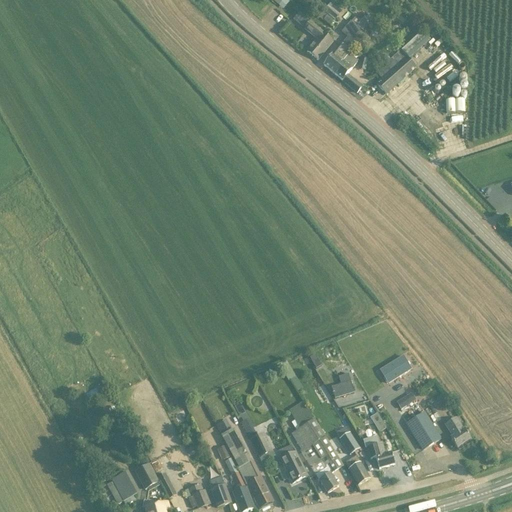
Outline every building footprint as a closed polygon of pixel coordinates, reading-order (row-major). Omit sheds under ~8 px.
[(331,3),(323,13),(334,21),(342,12),(331,3)] [(351,23),(350,22),(341,34),(356,46),(363,38),(376,22),(367,14),(361,20),(357,16),(351,23)] [(304,30),(317,41),(307,53),(317,62),(329,48),(333,43),(328,38),(310,23),(304,30)] [(416,68),(408,60),(428,42),(420,33),(375,73),(381,80),(375,85),(385,96),(416,68)] [(360,43),(355,50),(359,53),(364,47),(360,43)] [(324,67),(333,75),(349,54),(351,51),(343,45),(342,46),(337,52),(334,56),(333,56),(331,58),(323,67),(324,67)] [(432,96),(463,72),(448,51),(426,67),(430,73),(437,82),(430,87),(432,90),(429,92),(432,96)] [(357,61),(349,54),(333,75),(342,82),(345,85),(356,94),(361,88),(347,76),(351,71),(351,70),(354,68),(354,67),(356,65),(357,63),(357,61)] [(450,97),(467,87),(462,78),(444,89),(450,97)] [(310,359),(316,370),(321,366),(315,356),(310,359)] [(410,370),(402,356),(380,370),(388,384),(410,370)] [(288,382),(295,377),(286,361),(280,364),(283,368),(281,369),(288,382)] [(332,389),(335,400),(354,394),(351,383),(332,389)] [(401,410),(414,402),(410,395),(397,403),(401,410)] [(334,453),(314,421),(306,410),(306,407),(304,404),(289,413),(292,417),(300,430),(291,435),(302,452),(301,453),(319,482),(327,495),(338,488),(331,475),(343,468),(334,453)] [(406,424),(422,451),(441,439),(425,413),(406,424)] [(370,419),(379,433),(378,434),(385,444),(393,439),(377,414),(370,419)] [(246,421),(240,423),(243,429),(250,442),(259,460),(273,453),(264,434),(257,438),(248,420),(246,421)] [(455,420),(445,426),(452,438),(450,439),(457,450),(471,441),(464,431),(463,432),(455,420)] [(221,438),(238,470),(253,463),(235,430),(221,438)] [(359,450),(350,436),(339,442),(349,457),(359,450)] [(394,468),(391,454),(385,456),(382,445),(379,446),(377,438),(363,441),(361,442),(362,447),(364,447),(365,450),(367,449),(370,461),(376,460),(379,472),(394,468)] [(296,453),(280,461),(292,485),(307,478),(296,453)] [(361,465),(360,465),(356,458),(344,464),(348,472),(349,471),(357,487),(369,480),(361,465)] [(225,463),(227,467),(232,476),(230,477),(233,483),(232,483),(236,492),(233,493),(239,511),(247,511),(254,510),(245,488),(238,473),(237,473),(230,460),(225,463)] [(135,473),(144,492),(159,484),(149,465),(135,473)] [(112,483),(106,486),(117,507),(123,504),(125,507),(136,501),(134,497),(136,496),(125,474),(111,482),(112,483)] [(169,500),(177,496),(165,475),(158,479),(169,500)] [(224,488),(221,478),(209,482),(212,492),(211,493),(217,510),(231,505),(225,488),(224,488)] [(261,479),(247,486),(259,510),(273,503),(261,479)] [(188,498),(190,497),(191,498),(193,498),(198,511),(210,506),(205,493),(203,493),(199,486),(188,491),(185,492),(186,496),(187,496),(188,498)] [(165,511),(169,510),(168,503),(144,508),(145,511),(165,511)]
